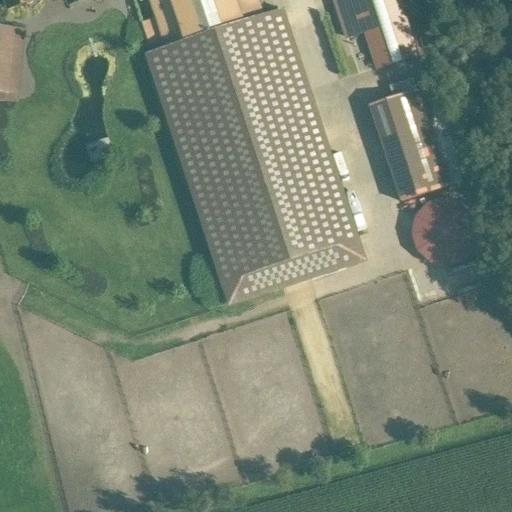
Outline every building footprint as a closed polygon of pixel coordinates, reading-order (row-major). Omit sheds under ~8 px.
[(264,15),(259,0),(148,0),(164,47),(145,53),(227,308),(367,262),(285,8),(264,15)] [(332,0),(346,40),(364,34),(376,72),(419,58),(400,0),(332,0)] [(0,92),(12,94),(18,29),(0,26),(0,92)] [(412,79),(389,86),(393,99),(398,98),(417,92),(412,79)] [(435,86),(369,107),(400,202),(463,180),(435,86)] [(416,219),(412,236),(418,253),(431,265),(448,268),(465,263),(476,250),(480,233),(474,216),(461,204),(444,201),(428,206),(416,219)]
